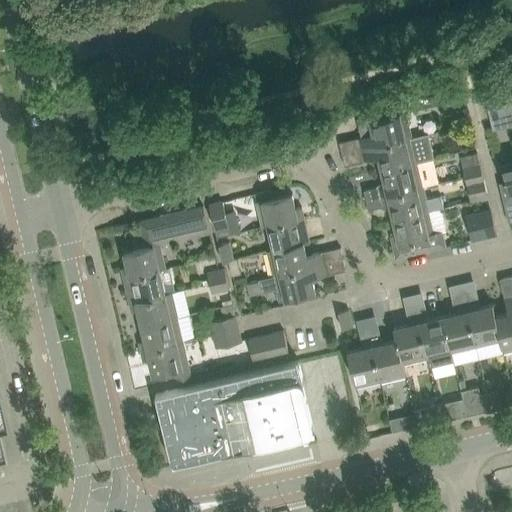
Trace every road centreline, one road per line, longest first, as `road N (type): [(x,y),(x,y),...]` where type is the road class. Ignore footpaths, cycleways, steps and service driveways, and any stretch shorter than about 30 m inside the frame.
road 1 (residential): [(55,202),(296,150),(326,168),(380,270),(399,274),(511,248)]
road 2 (tertiary): [(121,511),(55,202)]
road 3 (tertiary): [(22,211),(74,441),(77,511)]
road 4 (tertiary): [(197,511),(457,450)]
road 5 (residential): [(0,493),(37,482),(0,313)]
road 6 (tertiary): [(55,202),(5,0)]
